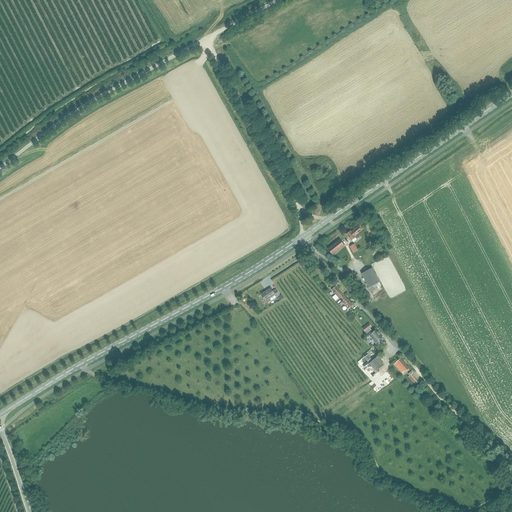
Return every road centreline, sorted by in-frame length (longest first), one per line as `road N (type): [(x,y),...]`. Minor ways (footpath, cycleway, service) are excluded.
road 1 (secondary): [(4,411),(301,238)]
road 2 (tertiary): [(0,167),(79,108),(275,0)]
road 3 (secondary): [(301,238),(511,93)]
road 4 (track): [(205,39),(296,205)]
road 5 (unclassified): [(301,238),(425,380)]
road 6 (track): [(425,380),(511,466)]
